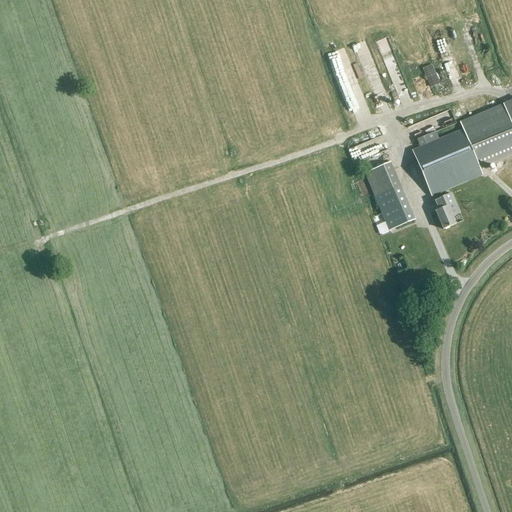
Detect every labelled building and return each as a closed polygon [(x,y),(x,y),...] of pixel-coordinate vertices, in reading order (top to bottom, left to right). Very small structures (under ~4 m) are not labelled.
[(397,34),(388,37),(404,83),(412,81),(398,43),(400,42),(397,34)] [(345,59),(359,54),(354,42),(340,48),(345,59)] [(354,76),(364,71),(358,57),(348,61),(354,76)] [(364,73),(357,75),(359,82),(366,79),(364,73)] [(462,123),(496,108),(492,98),(458,113),(462,123)] [(511,101),(503,105),(511,125),(511,101)] [(436,212),(443,230),(455,224),(448,207),(456,204),(451,194),(443,198),(440,192),(482,175),(480,169),(511,155),(511,125),(503,105),(496,108),(462,123),(460,124),(463,130),(439,140),(436,133),(422,138),(425,145),(412,151),(431,196),(432,196),(438,211),(436,212)] [(338,117),(342,130),(351,128),(347,115),(338,117)] [(372,143),(362,143),(362,155),(373,155),(372,143)] [(397,226),(426,215),(413,180),(406,182),(397,158),(375,167),(397,226)] [(370,193),(379,190),(377,183),(370,186),(367,179),(360,181),(362,187),(368,185),(370,193)]
